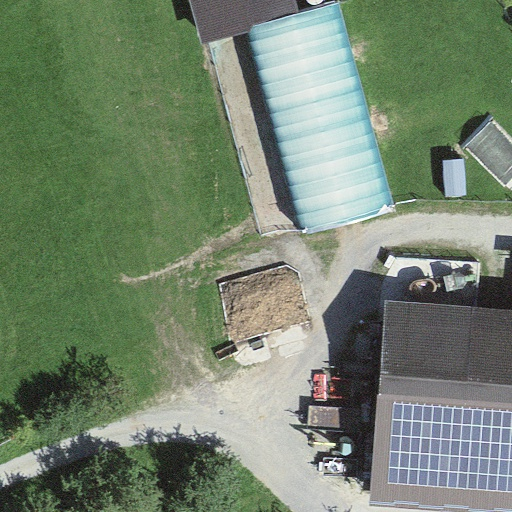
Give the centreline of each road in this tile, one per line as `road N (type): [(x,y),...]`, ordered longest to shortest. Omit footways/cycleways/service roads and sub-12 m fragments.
road 1 (track): [(511,233),(401,231),(363,260),(338,320),(262,447)]
road 2 (track): [(0,479),(158,420),(262,447),(329,511)]
